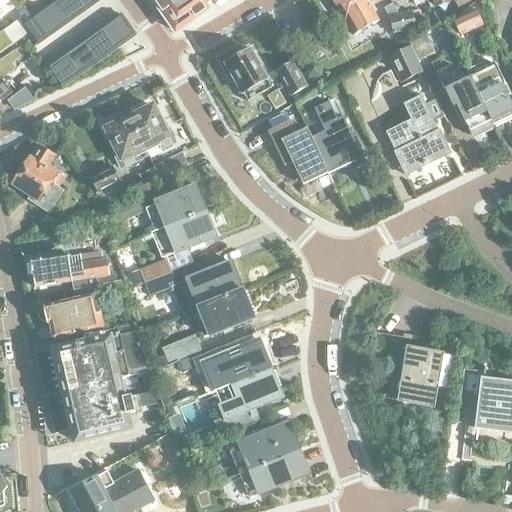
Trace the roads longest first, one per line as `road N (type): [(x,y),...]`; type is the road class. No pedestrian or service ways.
road 1 (residential): [(341,260),(263,203),(168,52)]
road 2 (residential): [(0,245),(36,511)]
road 3 (residential): [(360,503),(319,373),(322,313),(341,260)]
road 4 (residential): [(0,135),(168,52)]
road 5 (residential): [(511,328),(341,260)]
road 6 (residential): [(488,511),(413,499),(360,503)]
road 7 (residential): [(341,260),(456,202)]
